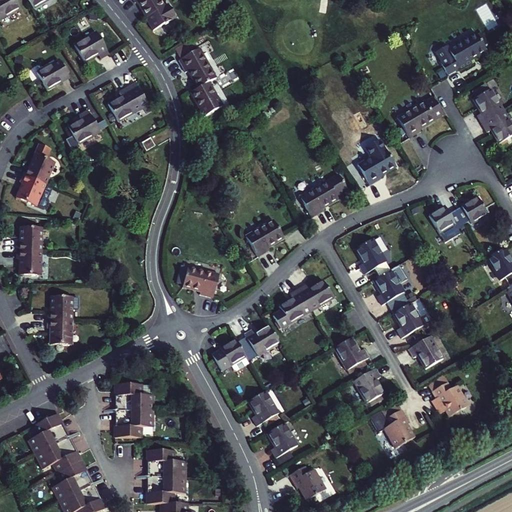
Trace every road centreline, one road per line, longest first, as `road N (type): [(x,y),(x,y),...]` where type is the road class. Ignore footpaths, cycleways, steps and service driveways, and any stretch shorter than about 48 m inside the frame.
road 1 (residential): [(178,331),(154,258),(174,188),(179,129),(171,92),(147,52)]
road 2 (residential): [(178,331),(243,306),(323,235)]
road 3 (residential): [(323,235),(480,159)]
road 4 (residential): [(323,235),(406,385)]
road 5 (residential): [(253,480),(178,331)]
road 6 (residential): [(76,378),(95,446),(122,480),(130,511)]
